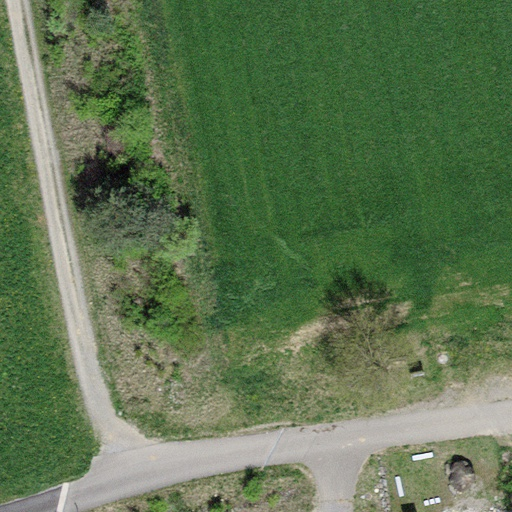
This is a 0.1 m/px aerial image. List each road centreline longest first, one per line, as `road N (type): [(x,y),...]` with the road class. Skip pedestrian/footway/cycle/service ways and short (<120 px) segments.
road 1 (track): [(511,418),(219,457),(21,511)]
road 2 (track): [(124,480),(68,281),(15,0)]
